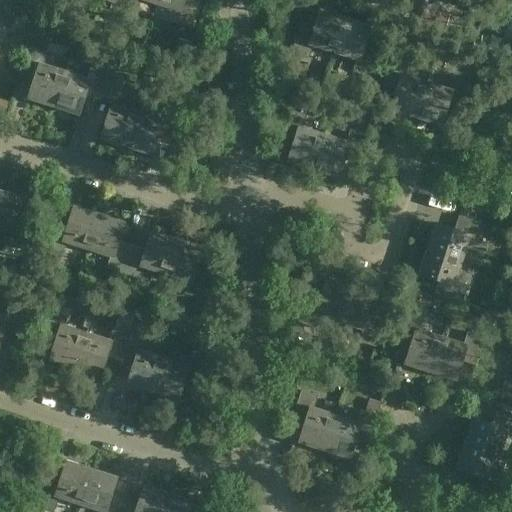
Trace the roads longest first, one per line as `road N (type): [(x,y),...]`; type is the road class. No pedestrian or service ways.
road 1 (residential): [(0,408),(213,466),(269,459)]
road 2 (residential): [(269,459),(250,201)]
road 3 (residential): [(250,201),(198,201),(0,148)]
road 4 (residential): [(357,211),(379,147),(412,160),(379,258),(347,245)]
road 5 (residential): [(250,201),(236,0)]
